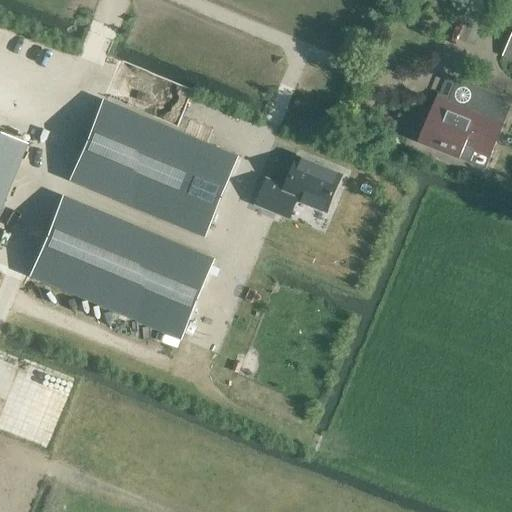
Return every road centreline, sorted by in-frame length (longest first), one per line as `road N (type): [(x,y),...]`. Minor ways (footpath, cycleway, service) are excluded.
road 1 (track): [(107,0),(96,51),(0,309)]
road 2 (track): [(357,73),(179,0)]
